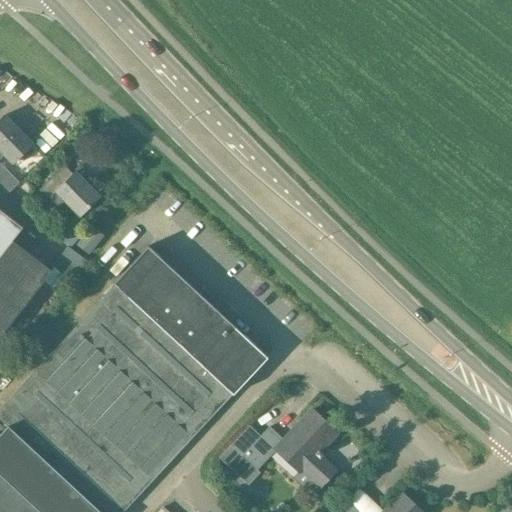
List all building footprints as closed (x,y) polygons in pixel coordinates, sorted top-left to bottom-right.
[(0,159),(5,155),(13,163),(33,144),(5,115),(0,119),(0,159)] [(41,188),(59,208),(66,201),(80,216),(100,197),(76,172),(73,175),(65,166),(41,188)] [(35,235),(0,208),(0,353),(7,344),(0,338),(0,336),(44,280),(62,294),(88,261),(68,247),(51,270),(24,249),(35,235)] [(103,235),(92,226),(78,244),(89,252),(103,235)] [(121,511),(233,392),(233,393),(267,357),(148,246),(114,283),(115,283),(0,407),(0,418),(8,426),(0,434),(0,511),(121,511)] [(337,432),(313,409),(284,439),(269,425),(241,455),(255,468),(275,448),(300,472),(303,469),(320,486),(335,470),(319,456),(321,454),(318,452),(337,432)] [(355,511),(422,511),(402,492),(383,511),(362,511),(359,509),(355,511)] [(347,497),(333,511),(352,511),(357,507),(347,497)]
